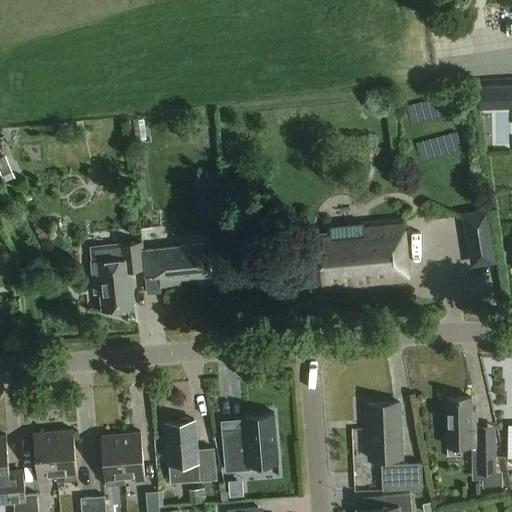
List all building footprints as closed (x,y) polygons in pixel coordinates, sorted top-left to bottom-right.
[(511,85),(497,86),(497,103),(511,102),(511,85)] [(0,157),(0,172),(5,185),(15,181),(5,156),(0,157)] [(208,183),(203,184),(205,201),(208,201),(210,216),(216,216),(217,220),(223,219),(218,172),(207,173),(208,183)] [(491,226),(488,209),(463,213),(465,230),(491,226)] [(410,283),(404,220),(327,227),(328,234),(309,235),(309,238),(288,240),(292,286),(322,283),(323,291),(410,283)] [(144,269),(142,251),(141,242),(90,247),(94,295),(100,294),(102,312),(134,309),(130,271),(144,269)] [(142,251),(144,269),(145,276),(159,275),(160,288),(181,286),(181,279),(211,277),(207,244),(142,251)] [(471,420),(471,397),(445,398),(446,446),(472,446),(472,440),(477,440),(476,420),(471,420)] [(401,458),(399,403),(367,404),(369,459),(401,458)] [(278,463),(274,413),(243,416),(245,436),(238,437),(238,434),(223,435),(226,471),(250,469),(250,465),(278,463)] [(189,420),(186,417),(180,418),(178,421),(167,422),(169,440),(167,440),(167,443),(165,446),(166,453),(168,455),(169,466),(171,466),(172,482),(216,478),(214,448),(198,450),(197,437),(195,437),(193,420),(189,420)] [(73,430),(53,432),(57,473),(66,473),(66,481),(77,480),(73,430)] [(57,473),(53,432),(33,433),(38,484),(49,483),(48,474),(57,473)] [(140,432),(121,434),(125,475),(134,475),(134,483),(145,482),(140,432)] [(125,475),(121,434),(101,436),(106,486),(116,485),(116,476),(125,475)] [(0,436),(0,502),(5,503),(10,498),(13,497),(14,511),(26,511),(25,495),(23,473),(9,474),(6,436),(0,436)] [(477,473),(495,472),(494,444),(476,445),(477,473)] [(422,462),(382,464),(383,489),(422,488),(422,462)] [(159,511),(157,491),(145,492),(147,511),(159,511)] [(205,492),(189,494),(190,503),(206,501),(205,492)] [(25,495),(26,511),(38,511),(37,494),(25,495)] [(357,509),(357,511),(411,511),(410,494),(380,496),(381,508),(357,509)] [(93,497),(93,511),(105,511),(104,496),(93,497)] [(93,511),(93,497),(81,498),(81,511),(93,511)] [(431,502),(422,504),(424,511),(431,511),(433,511),(431,502)]
